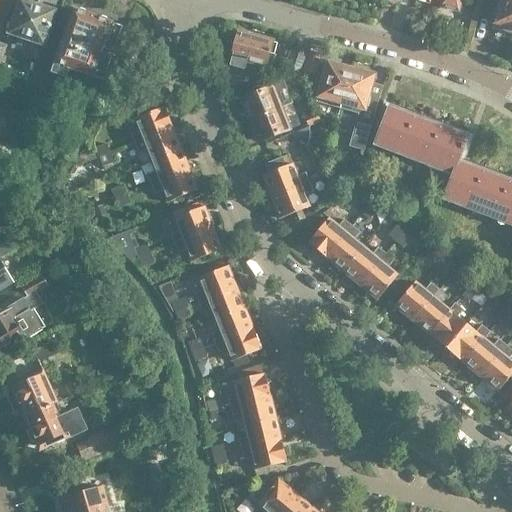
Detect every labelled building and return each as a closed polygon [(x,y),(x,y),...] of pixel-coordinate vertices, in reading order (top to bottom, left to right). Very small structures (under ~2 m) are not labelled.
[(56,13),(53,12),(57,2),(51,0),(40,0),(38,7),(19,0),(8,35),(44,47),(56,13)] [(436,0),(436,2),(442,3),(441,6),(444,7),(446,10),(451,11),(454,10),(458,11),(460,0),(436,0)] [(503,32),(511,34),(511,0),(499,0),(492,26),(504,29),(503,32)] [(51,73),(66,79),(69,69),(103,81),(122,28),(74,10),(51,73)] [(269,54),(274,55),(277,44),(239,34),(233,57),(230,66),(243,70),(246,61),(265,66),(269,54)] [(286,65),(296,67),(300,51),(291,48),(286,65)] [(309,51),(302,72),(314,76),(321,55),(309,51)] [(341,104),(350,70),(348,69),(346,66),(341,65),(338,66),(327,63),(316,102),(328,105),(329,101),(340,104),(341,104)] [(353,70),(350,70),(341,104),(340,104),(339,108),(360,114),(355,132),(354,132),(350,146),(365,150),(379,99),(368,96),(374,76),(363,73),(361,70),(356,69),(353,70)] [(301,80),(298,70),(286,75),(289,84),(301,80)] [(243,99),(251,120),(281,108),(272,87),(243,99)] [(106,112),(111,123),(133,114),(129,103),(106,112)] [(131,134),(135,144),(173,129),(164,107),(135,119),(139,131),(131,134)] [(281,108),(251,120),(260,141),(296,126),(293,117),(286,119),(281,108)] [(403,150),(415,120),(416,118),(401,113),(400,115),(388,110),(376,140),(389,145),(387,150),(401,155),(403,150)] [(304,117),(307,126),(319,121),(316,113),(304,117)] [(426,125),(415,120),(403,150),(415,155),(413,160),(428,165),(429,160),(441,130),(442,128),(427,123),(426,125)] [(147,150),(151,160),(181,149),(173,129),(135,144),(139,153),(147,150)] [(440,170),(453,175),(454,175),(458,165),(468,138),(453,133),(452,135),(441,130),(429,160),(441,165),(440,170)] [(320,135),(311,133),(308,142),(317,145),(320,135)] [(94,149),(101,167),(114,163),(107,144),(94,149)] [(181,149),(151,160),(156,171),(148,175),(151,184),(190,170),(181,149)] [(263,176),(271,197),(309,183),(305,173),(298,176),(293,164),(287,166),(283,157),(266,165),(270,173),(263,176)] [(469,169),(458,165),(454,175),(453,175),(445,195),(458,199),(456,204),(470,210),(472,205),(484,175),(485,173),(470,167),(469,169)] [(190,170),(151,184),(155,194),(163,190),(168,202),(197,190),(190,170)] [(325,179),(335,188),(342,180),(332,171),(325,179)] [(498,215),(510,185),(511,183),(496,177),(495,179),(484,175),(472,205),(484,209),(483,214),(497,220),(498,215)] [(309,183),(271,197),(280,219),(311,207),(306,195),(313,192),(309,183)] [(511,185),(510,185),(498,215),(510,219),(509,224),(511,225),(511,185)] [(111,191),(114,200),(126,195),(123,186),(111,191)] [(126,195),(114,200),(118,208),(130,203),(126,195)] [(353,208),(361,214),(369,204),(362,198),(353,208)] [(369,204),(361,214),(369,221),(377,211),(369,204)] [(171,234),(175,243),(213,228),(204,206),(174,218),(179,231),(171,234)] [(309,242),(327,257),(351,226),(344,220),(339,225),(330,218),(309,242)] [(351,226),(327,257),(345,272),(364,246),(355,238),(359,233),(351,226)] [(388,236),(395,243),(404,232),(396,226),(388,236)] [(213,228),(175,243),(179,253),(187,250),(192,261),(221,249),(213,228)] [(404,232),(395,243),(403,249),(411,238),(404,232)] [(153,261),(146,244),(133,250),(134,251),(124,256),(127,264),(129,263),(132,269),(153,261)] [(345,272),(361,285),(385,254),(377,248),(373,253),(364,246),(345,272)] [(385,254),(361,285),(378,299),(398,274),(388,266),(393,261),(385,254)] [(0,292),(14,284),(0,261),(0,292)] [(439,273),(447,280),(455,269),(447,263),(439,273)] [(187,307),(199,303),(236,288),(228,266),(198,278),(203,290),(171,303),(175,312),(187,307)] [(455,269),(447,280),(454,285),(463,275),(455,269)] [(27,298),(28,299),(37,294),(48,287),(42,276),(21,288),(27,298)] [(395,306),(412,320),(437,289),(430,283),(425,289),(416,281),(395,306)] [(461,296),(469,302),(478,292),(470,285),(461,296)] [(236,288),(199,303),(203,312),(211,309),(216,322),(245,310),(236,288)] [(437,289),(412,320),(429,334),(450,309),(441,302),(445,296),(437,289)] [(44,330),(43,329),(46,327),(35,309),(43,304),(37,294),(28,299),(27,298),(6,311),(6,310),(0,313),(0,351),(15,343),(15,344),(26,337),(27,340),(44,330)] [(450,309),(429,334),(447,349),(467,323),(458,316),(463,310),(454,303),(450,309)] [(187,307),(175,312),(178,321),(191,316),(187,307)] [(488,318),(495,324),(504,314),(496,307),(488,318)] [(211,334),(215,343),(253,328),(245,310),(216,322),(220,331),(211,334)] [(447,349),(464,363),(490,332),(481,325),(477,331),(467,323),(447,349)] [(253,328),(215,343),(219,353),(227,349),(232,361),(261,349),(253,328)] [(188,343),(192,353),(204,348),(200,338),(188,343)] [(464,363),(480,376),(506,346),(498,340),(494,345),(485,338),(464,363)] [(33,351),(39,363),(62,352),(57,340),(33,351)] [(511,351),(506,346),(480,376),(498,391),(511,374),(511,359),(509,358),(511,354),(511,351)] [(204,348),(192,353),(195,362),(208,357),(204,348)] [(13,391),(25,418),(62,400),(61,397),(56,399),(44,370),(27,377),(29,383),(13,391)] [(207,402),(209,409),(271,395),(266,374),(235,381),(238,395),(207,402)] [(63,386),(67,394),(81,388),(77,379),(63,386)] [(271,395),(209,409),(211,420),(224,417),(222,409),(231,407),(233,415),(242,413),(245,427),(277,420),(271,395)] [(161,399),(164,410),(174,407),(171,396),(161,399)] [(62,400),(25,418),(37,446),(55,438),(57,444),(88,430),(77,409),(78,408),(74,400),(64,404),(62,400)] [(239,439),(241,450),(281,440),(277,420),(245,427),(248,437),(239,439)] [(78,446),(84,460),(127,442),(121,425),(91,438),(91,440),(78,446)] [(281,440),(241,450),(244,459),(252,457),(255,470),(287,463),(281,440)] [(211,447),(213,457),(226,454),(223,444),(211,447)] [(226,454),(213,457),(215,466),(228,463),(226,454)] [(279,511),(295,493),(278,480),(258,505),(266,511),(279,511)] [(110,511),(103,488),(91,491),(89,485),(67,491),(69,497),(58,500),(61,511),(110,511)] [(295,493),(279,511),(310,511),(314,509),(295,493)]
